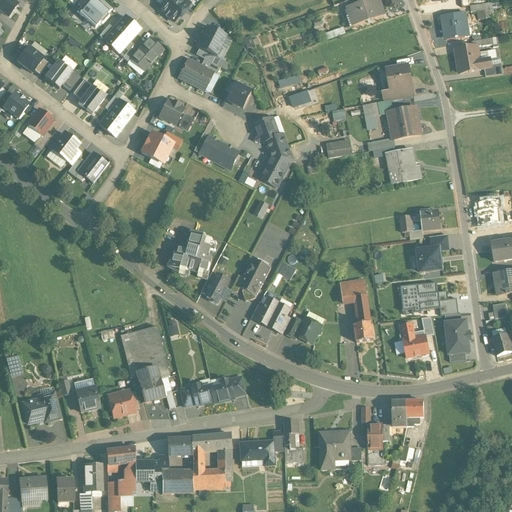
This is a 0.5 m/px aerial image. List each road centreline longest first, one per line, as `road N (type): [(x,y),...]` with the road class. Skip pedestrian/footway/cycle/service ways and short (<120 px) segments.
road 1 (residential): [(487,376),(449,127),(407,0)]
road 2 (residential): [(324,384),(311,408),(0,462)]
road 3 (residential): [(78,224),(150,285),(259,358),(324,384)]
road 4 (residential): [(122,159),(3,64),(34,0)]
road 5 (residential): [(324,384),(387,395),(487,376)]
